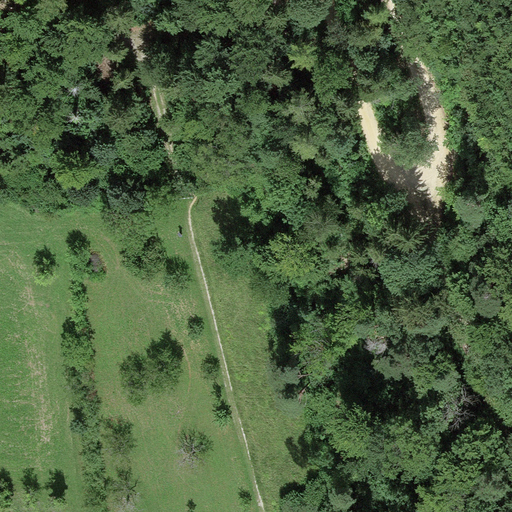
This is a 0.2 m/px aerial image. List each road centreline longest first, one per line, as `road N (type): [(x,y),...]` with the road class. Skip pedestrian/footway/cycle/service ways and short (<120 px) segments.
road 1 (track): [(511,450),(435,250),(425,189),(390,171),(327,0)]
road 2 (track): [(261,511),(179,206)]
road 3 (track): [(8,0),(115,34),(148,58),(179,206)]
road 4 (track): [(425,189),(442,164),(392,0)]
